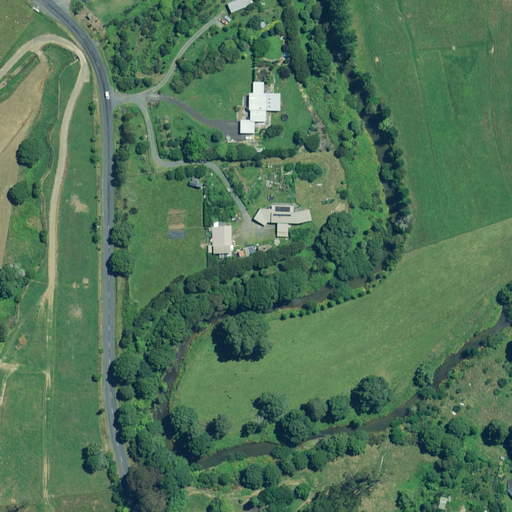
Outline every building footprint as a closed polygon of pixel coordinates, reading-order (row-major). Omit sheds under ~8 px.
[(253,5),(251,0),(236,0),(228,3),(232,13),(253,5)] [(250,94),(250,110),(251,110),(251,120),(247,120),(247,118),(242,118),(242,133),(256,133),(256,122),(268,122),(269,94),(265,94),(265,82),(254,82),(254,94),(250,94)] [(274,203),(267,207),(261,210),(254,219),(266,226),(269,223),(301,224),(312,220),(311,209),(303,210),(295,204),(274,203)] [(233,258),(232,226),(230,226),(230,221),(218,222),(218,226),(210,226),(210,231),(213,231),(213,244),(220,244),(221,258),(233,258)] [(250,253),(249,247),(243,248),(244,250),(239,251),(240,259),(251,257),(250,253)] [(9,356),(4,352),(1,358),(6,361),(9,356)] [(448,499),(441,497),(439,508),(446,510),(448,499)]
